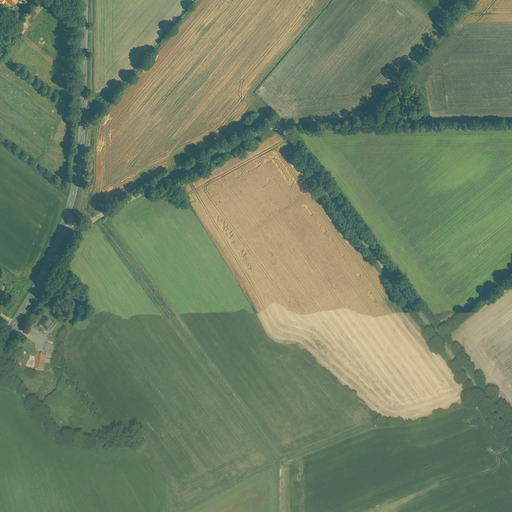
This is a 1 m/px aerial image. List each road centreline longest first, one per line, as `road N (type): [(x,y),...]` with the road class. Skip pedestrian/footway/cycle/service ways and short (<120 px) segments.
road 1 (residential): [(277,126),(511,434)]
road 2 (residential): [(277,126),(366,113),(468,0)]
road 3 (residential): [(66,218),(92,219),(277,126)]
road 4 (tertiary): [(66,218),(82,140),(84,0)]
road 5 (tertiary): [(0,343),(66,218)]
